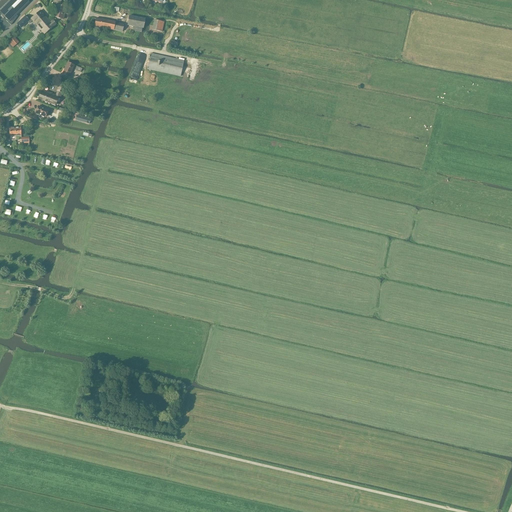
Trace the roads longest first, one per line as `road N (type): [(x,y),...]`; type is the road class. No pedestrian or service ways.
road 1 (track): [(459,511),(0,405)]
road 2 (unclassified): [(0,114),(31,92),(77,32),(90,0)]
